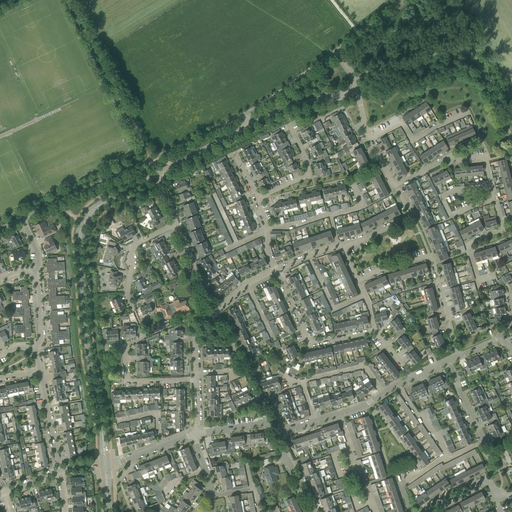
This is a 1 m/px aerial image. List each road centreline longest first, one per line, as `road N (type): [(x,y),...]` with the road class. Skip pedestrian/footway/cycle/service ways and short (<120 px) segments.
road 1 (tertiary): [(103,441),(80,238)]
road 2 (track): [(70,0),(151,159)]
road 3 (unclassified): [(0,229),(153,158)]
road 4 (residential): [(374,334),(308,339),(275,269)]
road 5 (residential): [(394,185),(445,161),(482,157),(492,186)]
road 6 (residential): [(446,455),(481,440),(447,361)]
road 7 (tertiary): [(239,133),(354,87)]
road 8 (residential): [(492,186),(441,196),(452,215),(495,199)]
